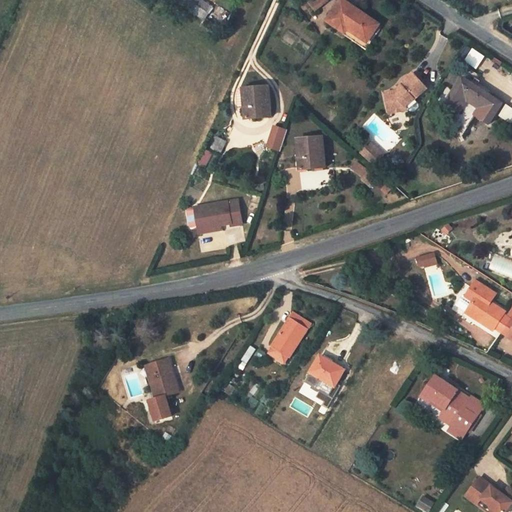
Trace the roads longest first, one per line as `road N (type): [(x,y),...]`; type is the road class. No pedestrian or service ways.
road 1 (tertiary): [(0,314),(270,267)]
road 2 (unclassified): [(511,375),(295,287),(270,267)]
road 3 (tertiary): [(270,267),(511,187)]
